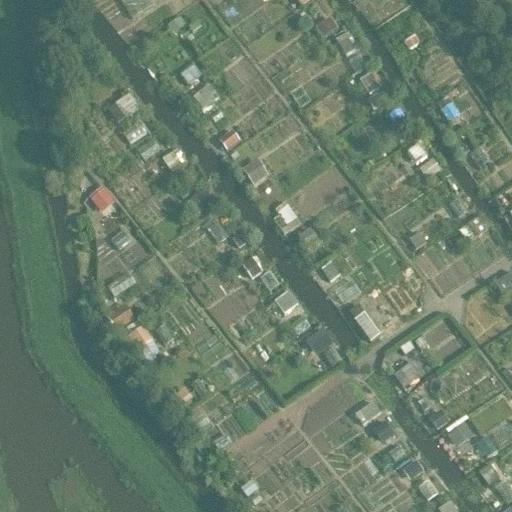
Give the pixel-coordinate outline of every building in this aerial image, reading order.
[(206,76),(192,60),(170,77),(184,94),(206,76)] [(361,98),(381,83),(367,64),(347,80),(361,98)] [(476,178),(500,161),(485,139),(460,156),(476,178)] [(247,188),(264,177),(251,157),(234,168),(247,188)] [(363,316),(353,323),(369,345),(379,338),(363,316)] [(472,438),(454,414),(434,428),(452,452),(472,438)]
